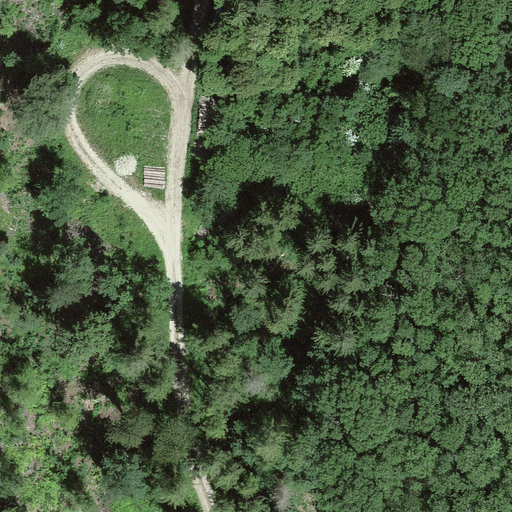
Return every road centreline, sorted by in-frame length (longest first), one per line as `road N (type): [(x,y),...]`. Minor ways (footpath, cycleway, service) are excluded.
road 1 (track): [(175,511),(175,220),(195,0)]
road 2 (track): [(175,220),(92,140),(75,100),(95,64),(134,61),(168,82),(187,114)]
